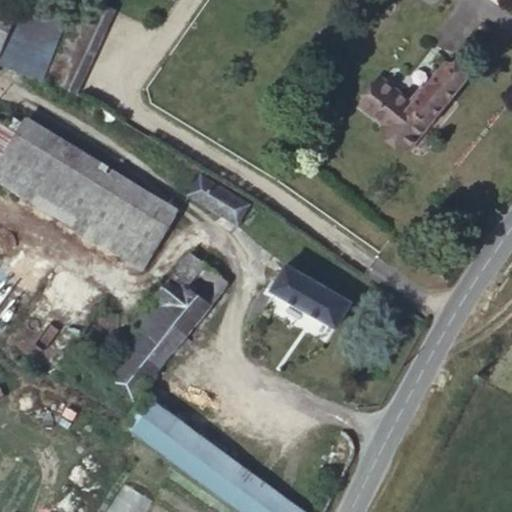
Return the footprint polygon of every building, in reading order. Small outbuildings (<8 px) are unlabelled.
[(50,83),(81,3),(75,0),(45,80),(50,83)] [(499,0),(469,0),(491,14),(499,0)] [(103,12),(81,3),(50,83),(70,93),(103,12)] [(0,7),(0,46),(16,15),(0,7)] [(402,113),(418,128),(452,89),(437,74),(402,113)] [(394,122),(402,113),(374,85),(353,109),(399,151),(411,137),(394,122)] [(411,137),(418,128),(402,113),(394,122),(411,137)] [(0,175),(17,145),(0,135),(0,175)] [(17,145),(0,175),(0,190),(151,271),(173,227),(17,145)] [(208,204),(219,185),(207,177),(196,197),(208,204)] [(208,204),(229,216),(240,197),(219,185),(208,204)] [(254,204),(240,197),(229,216),(243,224),(254,204)] [(189,250),(172,274),(208,300),(225,275),(189,250)] [(355,300),(292,261),(276,287),(340,326),(355,300)] [(208,300),(172,274),(138,322),(144,327),(105,381),(137,403),(208,300)] [(315,511),(155,404),(139,430),(261,511),(315,511)] [(336,469),(345,442),(331,437),(322,465),(336,469)]
